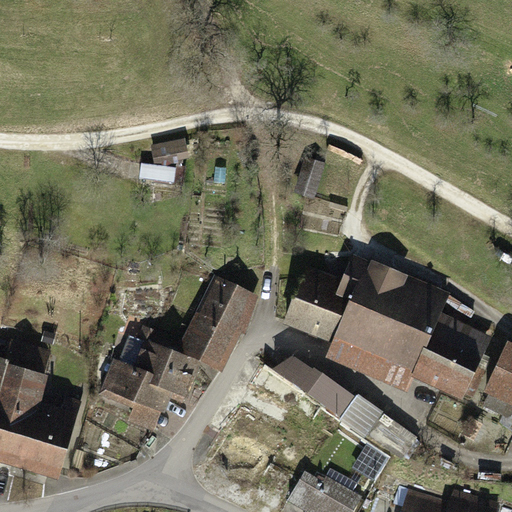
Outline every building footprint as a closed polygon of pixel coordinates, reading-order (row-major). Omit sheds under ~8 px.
[(189,157),(186,140),(155,146),(159,166),(143,163),(141,178),(183,185),(185,167),(181,166),(182,158),(189,157)] [(324,165),(310,161),(300,192),(314,196),(324,165)] [(288,321),(338,341),(369,265),(360,262),(348,293),(306,277),(288,321)] [(369,265),(338,341),(465,397),(467,394),(473,397),(490,364),(483,360),(488,351),(436,327),(448,299),(369,265)] [(241,333),(253,297),(219,281),(193,329),(184,325),(178,337),(188,343),(184,351),(222,372),(241,333)] [(197,361),(133,337),(122,362),(116,360),(103,394),(109,396),(111,391),(143,404),(137,419),(156,427),(169,396),(183,401),(186,396),(188,396),(200,364),(197,361)] [(511,345),(510,344),(489,391),(493,393),(487,405),(504,414),(510,401),(511,402),(511,345)] [(295,361),(284,377),(302,390),(303,389),(329,407),(343,389),(316,370),(315,373),(295,361)] [(0,457),(61,476),(76,425),(36,414),(47,378),(0,363),(0,457)] [(343,389),(329,407),(328,409),(342,419),(356,399),(343,389)] [(418,438),(383,413),(368,433),(403,459),(418,438)] [(291,500),(311,511),(354,511),(363,498),(329,478),(325,483),(305,474),(291,500)] [(404,511),(450,511),(453,504),(412,491),(404,511)] [(450,511),(498,511),(500,506),(456,493),(453,504),(450,511)]
